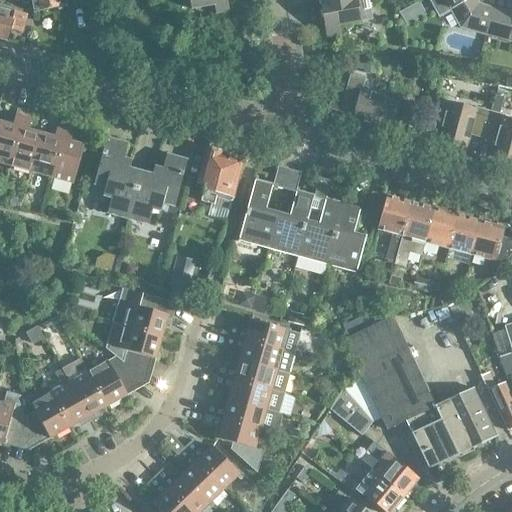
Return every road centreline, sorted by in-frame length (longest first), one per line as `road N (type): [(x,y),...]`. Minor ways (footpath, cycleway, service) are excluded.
road 1 (residential): [(219,278),(180,392),(140,443),(69,482)]
road 2 (tertiary): [(511,193),(271,129)]
road 3 (tertiary): [(271,129),(81,78)]
road 4 (residential): [(271,129),(283,73),(272,0)]
